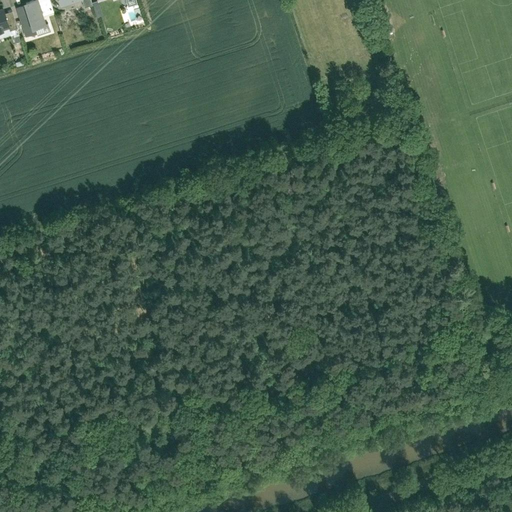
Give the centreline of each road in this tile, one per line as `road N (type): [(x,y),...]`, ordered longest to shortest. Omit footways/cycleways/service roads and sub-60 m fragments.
road 1 (track): [(511,315),(0,480)]
road 2 (unclassified): [(324,511),(511,451)]
